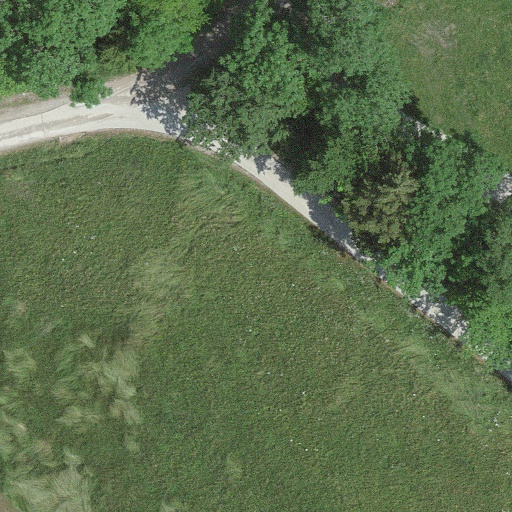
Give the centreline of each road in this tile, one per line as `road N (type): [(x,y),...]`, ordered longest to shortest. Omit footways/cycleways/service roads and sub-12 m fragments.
road 1 (unclassified): [(511,363),(282,180),(186,124),(102,111),(0,131)]
road 2 (track): [(511,198),(458,174),(309,0)]
road 3 (track): [(271,0),(141,112)]
